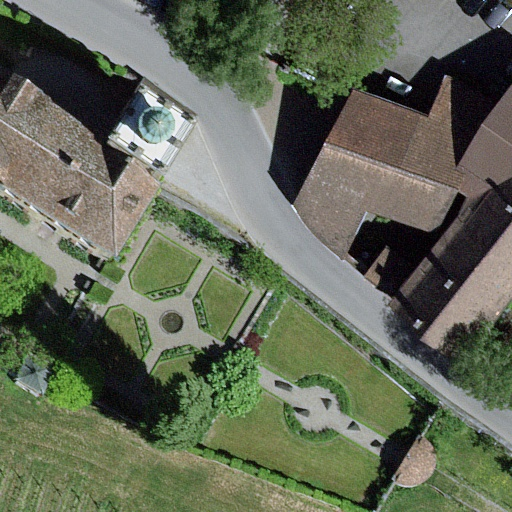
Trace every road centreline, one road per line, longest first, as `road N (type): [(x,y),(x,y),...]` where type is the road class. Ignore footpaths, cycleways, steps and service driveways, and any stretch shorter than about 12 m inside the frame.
road 1 (secondary): [(511,412),(296,243),(260,192),(210,88),(178,49),(84,0)]
road 2 (track): [(234,140),(290,31),(288,0)]
